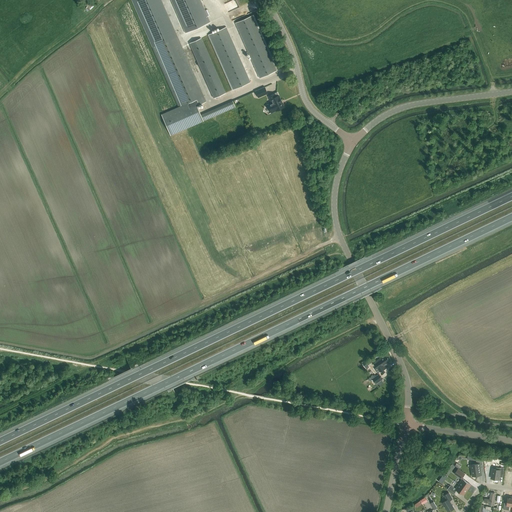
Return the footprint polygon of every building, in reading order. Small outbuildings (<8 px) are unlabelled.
[(197,106),(206,102),(161,0),(132,0),(179,107),(162,114),(171,135),(204,121),(197,106)] [(200,0),(171,0),(186,33),(211,22),(200,0)] [(87,6),(84,8),(87,12),(93,6),(90,2),(86,5),(87,6)] [(235,23),(259,78),(277,70),(252,15),(235,23)] [(209,34),(233,89),(250,82),(226,27),(209,34)] [(190,43),(215,98),(224,93),(200,38),(190,43)] [(255,91),(258,98),(268,94),(264,87),(255,91)] [(277,92),(268,96),(271,102),(267,104),(271,113),(284,107),(277,92)] [(386,369),(385,368),(388,366),(388,365),(391,363),(389,361),(390,361),(386,356),(382,358),(381,357),(373,363),(377,367),(375,369),(378,373),(380,371),(381,372),(386,369)] [(379,374),(372,378),(376,384),(383,379),(379,374)] [(480,468),(483,467),(482,459),(476,460),(476,463),(471,464),(473,475),(481,474),(480,468)] [(493,468),(491,478),(499,479),(499,476),(500,475),(503,476),(504,467),(501,467),(500,468),(496,467),(496,468),(495,469),(493,468)] [(454,474),(461,479),(465,474),(458,469),(454,474)] [(463,479),(459,484),(467,490),(471,485),(463,479)] [(445,487),(453,494),(456,491),(454,489),(448,484),(445,487)] [(464,495),(467,490),(459,484),(455,489),(464,495)] [(448,511),(454,509),(449,501),(452,499),(449,493),(444,495),(447,500),(442,503),(444,507),(445,506),(448,511)] [(489,505),(493,506),(495,494),(490,493),(490,499),(485,499),(484,503),(489,503),(489,505)] [(509,506),(511,506),(511,496),(508,496),(507,503),(504,503),(503,509),(509,510),(509,506)] [(416,502),(418,506),(430,501),(428,497),(416,502)]
